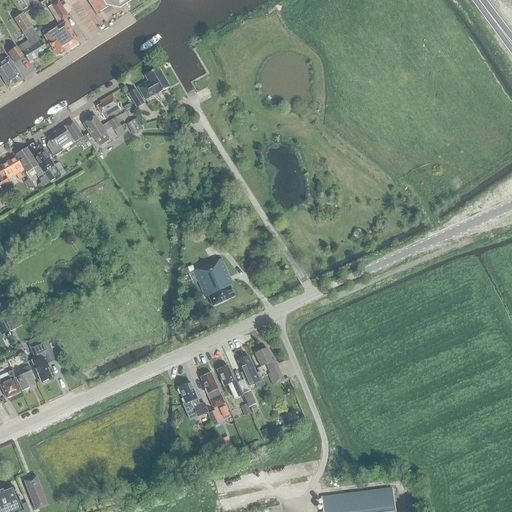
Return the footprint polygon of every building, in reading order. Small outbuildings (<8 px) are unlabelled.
[(62,21),(69,17),(58,0),(50,5),(51,5),(47,8),(59,26),(52,31),(50,27),(42,32),(44,36),(56,56),(58,54),(60,55),(63,53),(64,51),(77,42),(63,21),(62,21)] [(86,0),(96,15),(111,5),(107,0),(86,0)] [(23,13),(13,20),(23,34),(26,32),(32,28),(32,27),(23,13)] [(27,41),(18,46),(29,63),(48,51),(32,27),(32,28),(26,32),(23,34),(27,41)] [(8,53),(14,63),(23,57),(17,47),(8,53)] [(8,89),(22,80),(8,58),(0,62),(0,75),(3,79),(2,80),(8,89)] [(156,95),(169,87),(157,68),(144,75),(148,82),(138,88),(145,100),(155,94),(156,95)] [(137,108),(144,104),(135,89),(128,93),(137,108)] [(105,120),(121,110),(111,95),(99,102),(101,105),(97,107),(101,115),(102,114),(105,120)] [(101,127),(95,116),(83,124),(94,141),(95,140),(98,145),(100,145),(108,140),(108,138),(105,134),(106,133),(105,132),(111,128),(113,131),(120,126),(115,118),(101,127)] [(132,135),(143,129),(137,118),(126,124),(132,135)] [(73,122),(70,124),(63,127),(47,138),(51,143),(47,146),(54,156),(74,143),(73,142),(79,139),(83,137),(73,122)] [(41,151),(35,143),(27,148),(44,173),(48,170),(54,166),(43,149),(41,151)] [(44,176),(38,167),(26,148),(16,155),(26,172),(25,173),(29,179),(36,175),(39,179),(41,183),(38,184),(41,188),(50,183),(45,175),(44,176)] [(0,165),(0,166),(5,176),(8,180),(16,175),(19,180),(22,178),(20,173),(24,171),(15,157),(0,165)] [(5,176),(0,166),(0,189),(2,192),(6,190),(3,186),(8,183),(5,176)] [(50,182),(54,179),(48,170),(44,173),(50,182)] [(33,187),(29,179),(23,182),(28,190),(33,187)] [(212,307),(234,297),(230,287),(232,286),(220,260),(194,273),(193,271),(188,273),(193,284),(198,281),(206,298),(207,297),(212,307)] [(15,314),(5,320),(11,331),(21,326),(15,314)] [(0,322),(0,330),(2,335),(8,332),(3,321),(0,322)] [(41,383),(51,378),(45,364),(56,360),(45,338),(29,345),(35,359),(31,360),(41,383)] [(274,366),(266,348),(261,351),(259,350),(257,351),(256,353),(254,353),(261,367),(266,365),(270,373),(268,374),(273,385),(283,381),(276,365),(274,366)] [(256,374),(248,356),(237,361),(242,373),(240,374),(243,380),(245,380),(247,386),(254,383),(257,388),(264,385),(259,373),(256,374)] [(16,378),(16,379),(22,391),(23,391),(25,391),(28,390),(28,388),(35,385),(29,372),(31,371),(29,366),(22,369),(24,374),(16,378)] [(241,396),(234,382),(227,366),(216,370),(221,381),(221,382),(223,387),(227,385),(229,389),(234,399),(241,396)] [(16,379),(16,378),(15,378),(12,371),(7,373),(8,376),(0,380),(0,388),(5,399),(7,398),(9,398),(11,397),(12,396),(20,392),(14,380),(16,379)] [(224,404),(210,373),(200,378),(205,388),(204,390),(206,394),(213,409),(224,404)] [(190,383),(178,388),(184,402),(185,404),(182,405),(185,413),(193,409),(196,417),(208,412),(204,403),(200,405),(199,404),(192,387),(190,383)] [(248,407),(256,404),(250,391),(242,394),(248,407)] [(244,416),(250,414),(246,404),(240,407),(244,416)] [(229,416),(225,406),(219,409),(223,418),(229,416)] [(214,427),(221,423),(215,410),(208,413),(214,427)] [(285,427),(291,424),(285,414),(279,417),(285,427)] [(263,438),(270,435),(267,429),(260,432),(263,438)] [(35,510),(47,506),(36,477),(24,482),(35,510)] [(13,486),(0,490),(0,511),(19,511),(23,510),(13,486)] [(322,511),(393,511),(391,489),(320,498),(322,511)]
